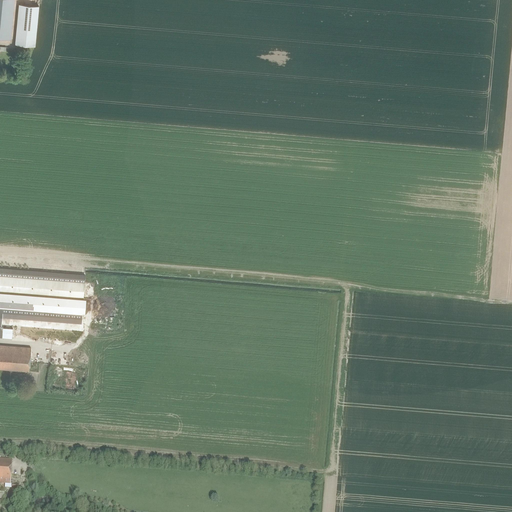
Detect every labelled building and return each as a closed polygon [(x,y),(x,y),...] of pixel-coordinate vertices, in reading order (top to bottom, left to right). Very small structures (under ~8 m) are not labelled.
[(13,0),(0,0),(0,36),(11,37),(13,0)] [(19,4),(15,44),(35,46),(39,6),(19,4)] [(0,275),(85,282),(85,275),(0,267),(0,275)] [(0,292),(83,299),(85,282),(0,275),(0,292)] [(115,277),(85,275),(85,282),(83,299),(113,301),(115,277)] [(0,306),(87,314),(87,313),(88,300),(83,299),(0,292),(0,306)] [(0,336),(12,338),(13,328),(2,327),(2,325),(83,331),(85,314),(0,307),(0,336)] [(29,372),(29,369),(31,348),(0,344),(0,369),(17,371),(29,372)] [(34,459),(29,456),(26,461),(32,464),(34,459)] [(10,482),(12,459),(0,458),(0,483),(5,484),(10,484),(10,482)]
